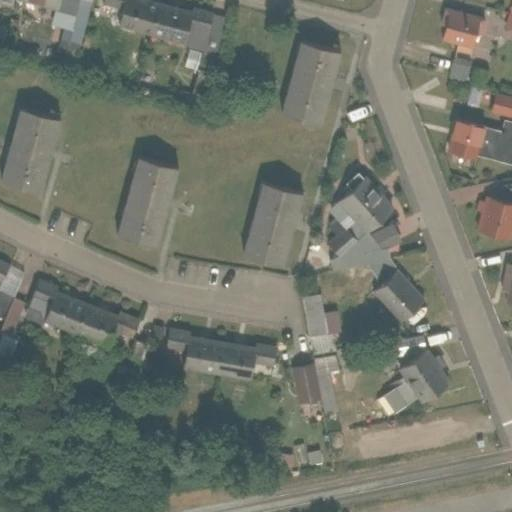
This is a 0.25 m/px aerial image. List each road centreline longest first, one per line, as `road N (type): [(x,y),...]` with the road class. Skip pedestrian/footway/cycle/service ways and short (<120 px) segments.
road 1 (residential): [(511,415),(388,108),(377,72),(386,38)]
road 2 (residential): [(0,225),(159,297),(280,323)]
road 3 (residential): [(238,0),(386,38)]
